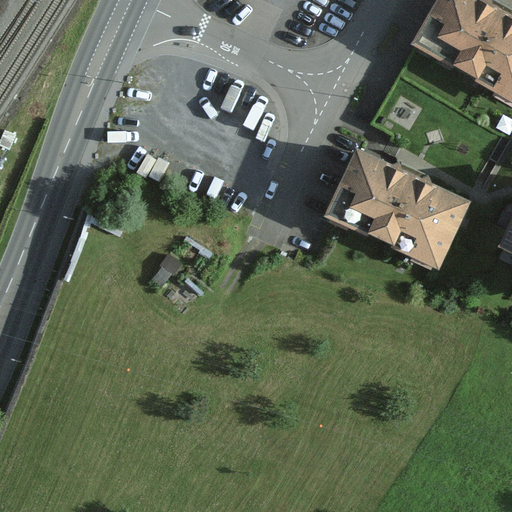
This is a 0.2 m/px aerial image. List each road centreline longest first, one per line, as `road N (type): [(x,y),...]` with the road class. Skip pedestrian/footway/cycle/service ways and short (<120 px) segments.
road 1 (residential): [(131,0),(312,80),(343,73),(386,0)]
road 2 (primary): [(66,144),(0,316)]
road 3 (primary): [(66,144),(127,0)]
